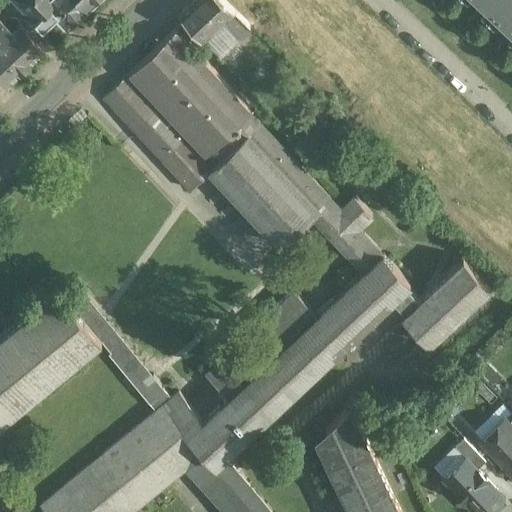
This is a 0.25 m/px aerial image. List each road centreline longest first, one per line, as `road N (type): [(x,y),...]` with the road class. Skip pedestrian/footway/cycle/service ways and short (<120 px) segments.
road 1 (unclassified): [(0,147),(156,0)]
road 2 (residential): [(511,125),(379,0)]
